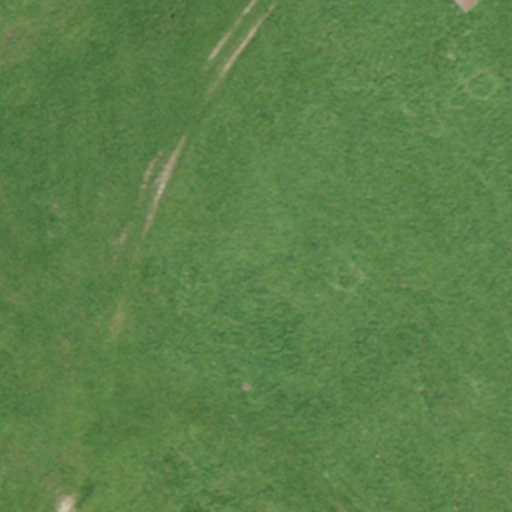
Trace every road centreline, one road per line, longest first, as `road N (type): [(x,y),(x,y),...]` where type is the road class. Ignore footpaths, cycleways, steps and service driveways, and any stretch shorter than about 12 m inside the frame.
road 1 (track): [(277,0),(211,69),(107,308),(55,511)]
road 2 (track): [(361,511),(269,437),(100,338)]
